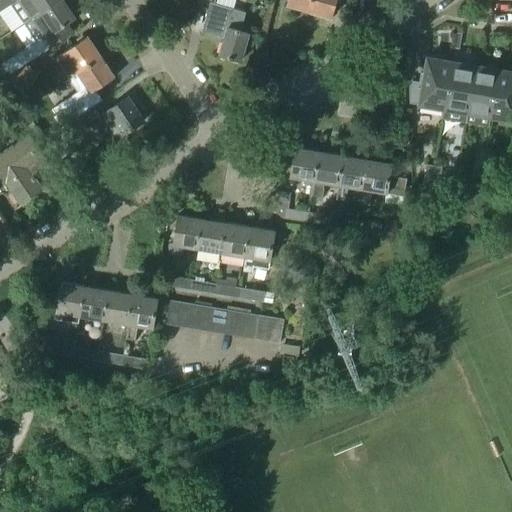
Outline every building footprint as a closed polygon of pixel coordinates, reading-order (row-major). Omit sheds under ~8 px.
[(0,0),(0,20),(2,19),(0,16),(0,13),(19,0),(31,18),(39,13),(58,0),(0,0)] [(36,43),(1,66),(8,76),(27,64),(66,36),(65,35),(58,40),(53,32),(65,24),(66,25),(73,20),(72,19),(73,18),(60,0),(58,0),(39,13),(31,18),(23,24),(36,43)] [(287,0),(286,6),(308,13),(311,0),(287,0)] [(311,0),(308,13),(330,20),(336,0),(311,0)] [(248,34),(240,32),(245,15),(213,5),(205,31),(224,36),(218,57),(239,63),(248,34)] [(177,7),(174,10),(175,15),(179,18),(184,18),(187,14),(186,9),(182,6),(177,7)] [(67,78),(75,73),(99,57),(86,37),(54,58),(67,78)] [(82,98),(112,78),(99,57),(75,73),(82,83),(75,87),(82,98)] [(443,111),(451,64),(427,59),(419,107),(443,111)] [(27,64),(8,76),(18,90),(36,78),(27,64)] [(467,115),(475,68),(451,64),(443,111),(467,115)] [(491,119),(499,71),(475,68),(467,115),(466,125),(489,129),(491,119)] [(511,122),(511,73),(499,71),(491,119),(511,122)] [(141,121),(125,97),(97,116),(91,106),(82,111),(62,124),(62,125),(61,126),(70,140),(93,124),(94,125),(99,121),(112,140),(141,121)] [(24,135),(36,127),(27,115),(15,123),(24,135)] [(52,131),(45,135),(58,155),(71,147),(62,133),(55,137),(52,131)] [(27,137),(0,155),(0,180),(1,182),(3,181),(18,203),(39,190),(30,176),(46,166),(27,137)] [(314,184),(319,153),(294,149),(289,180),(314,184)] [(474,174),(482,170),(486,151),(478,149),(474,174)] [(482,170),(491,166),(493,152),(486,151),(482,170)] [(338,188),(344,157),(319,153),(314,184),(312,197),(322,199),(324,189),(323,189),(324,185),(338,188)] [(362,192),(367,161),(344,157),(338,188),(336,200),(346,202),(348,189),(362,192)] [(402,198),(405,180),(399,179),(388,178),(390,165),(367,161),(362,192),(360,204),(370,206),(372,193),(402,198)] [(390,165),(388,178),(399,179),(401,167),(390,165)] [(422,188),(431,185),(434,167),(426,165),(422,188)] [(431,185),(440,182),(442,168),(434,167),(431,185)] [(310,224),(311,219),(306,218),(307,213),(285,209),(283,219),(310,224)] [(333,228),(335,218),(307,213),(306,218),(311,219),(310,224),(333,228)] [(198,251),(203,221),(178,216),(173,245),(170,245),(168,254),(182,257),(183,248),(198,251)] [(357,232),(358,227),(354,226),(354,221),(335,218),(333,228),(357,232)] [(222,255),(227,225),(203,221),(198,251),(222,255)] [(379,236),(380,226),(354,221),(354,226),(358,227),(357,232),(379,236)] [(246,259),(251,229),(227,225),(222,255),(245,259),(246,259)] [(269,270),(275,233),(251,229),(246,259),(245,259),(243,272),(253,274),(254,268),(269,270)] [(194,286),(194,281),(168,277),(167,287),(189,291),(190,286),(194,286)] [(350,300),(351,281),(341,279),(338,299),(350,300)] [(215,295),(217,285),(194,281),(194,286),(190,286),(189,291),(215,295)] [(80,317),(85,286),(60,282),(55,313),(80,317)] [(241,294),(242,290),(240,290),(240,289),(217,285),(215,295),(236,299),(237,293),(241,294)] [(104,321),(110,291),(85,286),(80,317),(104,321)] [(263,304),(265,294),(240,289),(240,290),(242,290),(241,294),(237,293),(236,299),(263,304)] [(127,325),(133,295),(110,291),(104,321),(127,325)] [(153,330),(157,305),(158,299),(133,295),(127,325),(128,326),(125,340),(135,342),(138,327),(153,330)] [(177,327),(181,304),(169,302),(165,325),(177,327)] [(189,329),(193,306),(181,304),(177,327),(189,329)] [(200,331),(204,308),(193,306),(189,329),(200,331)] [(212,333),(216,310),(204,308),(200,331),(212,333)] [(223,335),(227,312),(216,310),(212,333),(223,335)] [(235,337),(238,314),(227,312),(223,335),(235,337)] [(246,339),(250,316),(238,314),(235,337),(246,339)] [(258,341),(262,318),(250,316),(246,339),(258,341)] [(280,345),(284,322),(262,318),(258,341),(280,345)] [(77,353),(78,348),(50,343),(49,353),(72,357),(72,352),(77,353)] [(99,361),(100,352),(78,348),(77,353),(72,352),(72,357),(99,361)] [(125,361),(125,356),(100,352),(99,361),(120,365),(121,360),(125,361)] [(147,369),(148,360),(125,356),(125,361),(121,360),(120,365),(147,369)] [(282,357),(279,373),(291,375),(294,359),(282,357)] [(194,511),(199,506),(149,473),(136,492),(159,507),(155,511),(194,511)]
